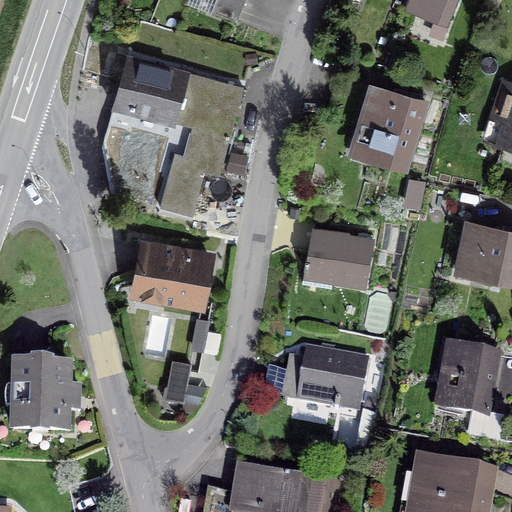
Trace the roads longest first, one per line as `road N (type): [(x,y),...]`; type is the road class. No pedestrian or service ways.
road 1 (residential): [(138,474),(185,453),(222,401),(279,118),(312,0)]
road 2 (residential): [(7,156),(47,187),(77,230),(138,474)]
road 3 (tertiary): [(60,0),(7,156)]
